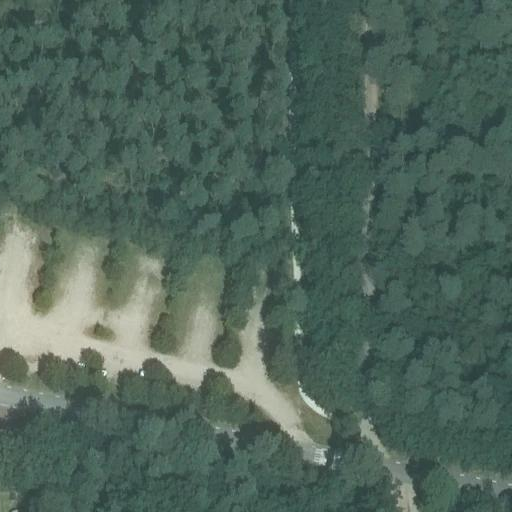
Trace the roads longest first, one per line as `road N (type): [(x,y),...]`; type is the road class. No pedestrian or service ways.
road 1 (track): [(369,434),(360,0)]
road 2 (tertiary): [(367,465),(0,392)]
road 3 (track): [(254,386),(37,344),(0,352)]
